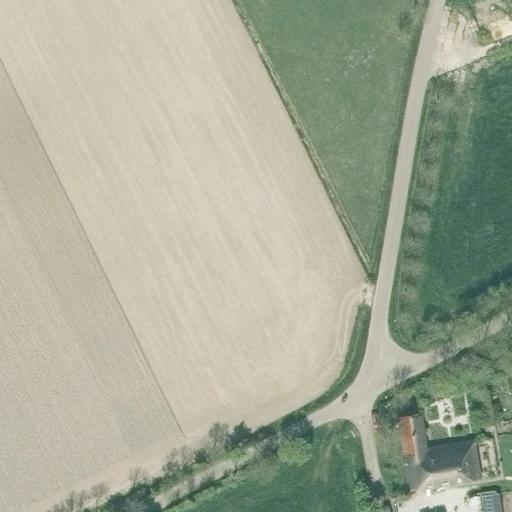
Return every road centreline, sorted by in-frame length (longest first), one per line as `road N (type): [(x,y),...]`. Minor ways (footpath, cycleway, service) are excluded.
road 1 (unclassified): [(380,367),(377,328),(437,0)]
road 2 (unclassified): [(142,511),(338,410),(380,367)]
road 3 (unclassified): [(380,367),(421,363),(511,316)]
